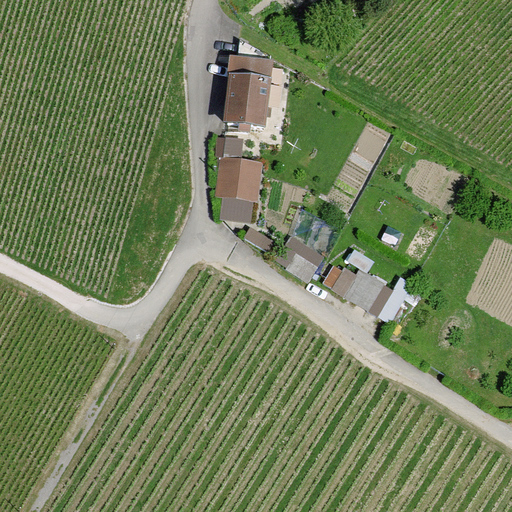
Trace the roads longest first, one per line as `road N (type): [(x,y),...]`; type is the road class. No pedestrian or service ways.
road 1 (track): [(250,261),(511,437)]
road 2 (track): [(241,32),(511,183)]
road 3 (residential): [(205,0),(196,51),(204,208),(198,234),(250,261)]
road 4 (track): [(198,234),(153,306),(131,321),(0,260)]
